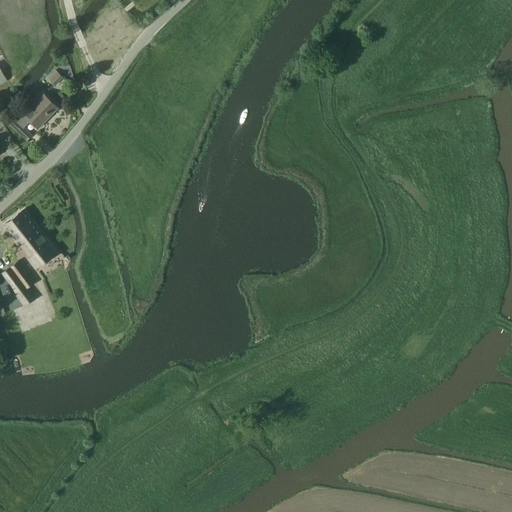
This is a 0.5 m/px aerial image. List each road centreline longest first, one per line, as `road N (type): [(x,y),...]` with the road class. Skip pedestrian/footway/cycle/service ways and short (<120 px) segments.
road 1 (track): [(61,511),(106,463),(176,411),(356,316),(391,273),(387,205),(343,131),(334,85),(352,40),(385,0)]
road 2 (unclassified): [(0,206),(184,0)]
